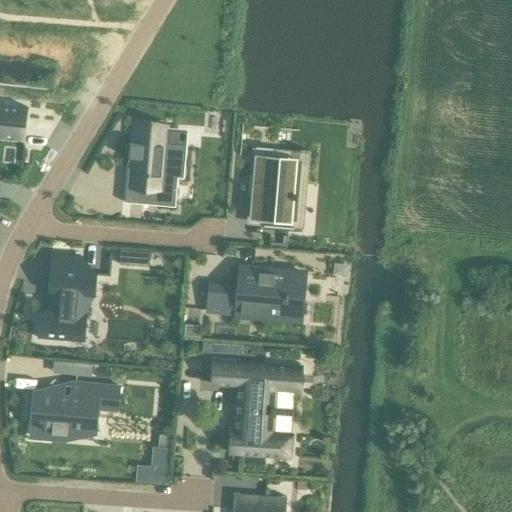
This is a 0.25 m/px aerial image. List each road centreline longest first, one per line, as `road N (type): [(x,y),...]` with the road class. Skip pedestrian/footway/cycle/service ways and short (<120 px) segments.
road 1 (residential): [(163,0),(28,220)]
road 2 (residential): [(0,491),(207,505)]
road 3 (residential): [(28,220),(214,236)]
